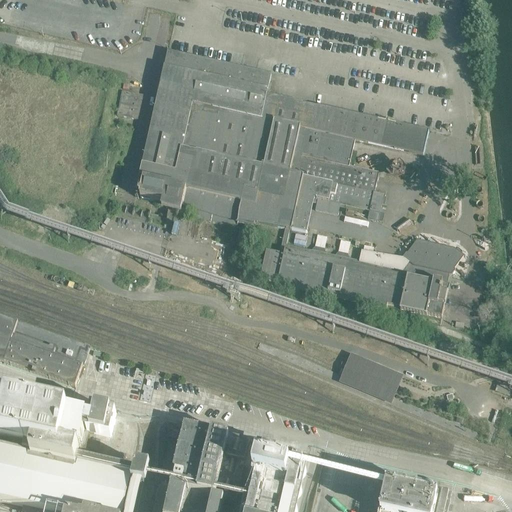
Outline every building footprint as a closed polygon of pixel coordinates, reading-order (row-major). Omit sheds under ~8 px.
[(285,230),(289,231),(306,234),(312,203),(317,204),(316,211),(337,216),(340,205),(370,211),(368,220),(378,222),(381,205),(384,206),(386,196),(383,195),(383,196),(377,194),(378,191),(375,191),(379,174),(349,167),(355,141),(423,156),(429,132),(267,96),(271,76),(168,53),(139,181),(144,182),(141,199),(183,208),(181,215),(237,227),(237,226),(236,225),(238,219),(285,230)] [(143,97),(122,92),(117,115),(138,120),(143,97)] [(262,270),(260,279),(278,283),(277,285),(312,293),(317,294),(387,309),(387,306),(401,309),(400,310),(404,311),(426,316),(427,316),(442,319),(442,316),(444,307),(444,306),(443,306),(443,303),(445,303),(447,295),(447,294),(448,290),(449,284),(447,283),(449,275),(451,275),(452,275),(451,274),(454,270),(455,271),(455,270),(454,270),(464,257),(465,258),(465,257),(464,256),(463,257),(454,250),(455,250),(454,249),(452,252),(451,254),(447,252),(442,248),(442,247),(440,249),(438,251),(435,249),(430,245),(430,244),(429,244),(427,246),(426,249),(423,246),(419,244),(417,242),(418,242),(416,240),(416,241),(417,242),(415,243),(413,246),(413,247),(410,250),(410,251),(407,254),(406,253),(406,254),(407,254),(406,255),(404,258),(403,258),(403,259),(408,263),(402,270),(391,268),(384,266),(385,264),(384,264),(384,263),(375,261),(373,261),(372,260),(371,260),(372,258),(374,249),(364,246),(361,258),(358,262),(349,260),(348,255),(350,243),(341,241),(338,253),(335,257),(326,255),(324,250),(327,238),(317,236),(315,248),(311,251),(310,251),(304,250),(286,246),(288,237),(289,231),(285,230),(284,235),(280,253),(274,252),(268,250),(266,250),(263,266),(263,267),(262,270)] [(296,236),(295,244),(306,246),(307,237),(296,236)] [(0,362),(75,388),(89,348),(0,317),(0,362)] [(363,364),(359,375),(365,377),(363,383),(386,392),(393,376),(370,367),(364,365),(363,364)] [(0,458),(131,488),(135,470),(98,461),(99,454),(86,451),(90,434),(111,438),(116,414),(70,404),(68,414),(0,398),(0,458)] [(137,511),(143,490),(146,490),(151,468),(136,464),(135,470),(131,488),(125,511),(54,511),(24,505),(24,508),(22,511),(297,511),(308,464),(293,461),(296,449),(179,423),(176,439),(180,440),(173,473),(170,486),(160,483),(153,511),(137,511)] [(123,467),(126,455),(103,450),(100,461),(123,467)] [(386,478),(379,511),(452,511),(456,494),(440,490),(441,486),(433,485),(432,488),(386,478)]
